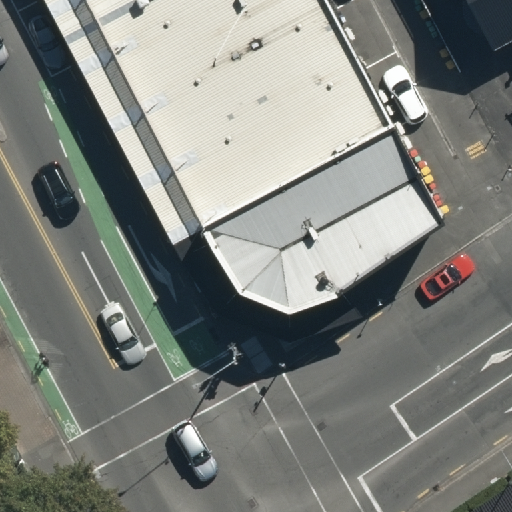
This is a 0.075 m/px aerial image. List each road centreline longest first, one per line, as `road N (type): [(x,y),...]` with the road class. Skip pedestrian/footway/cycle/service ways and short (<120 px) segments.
road 1 (secondary): [(0,112),(218,511)]
road 2 (tertiary): [(225,511),(511,318)]
